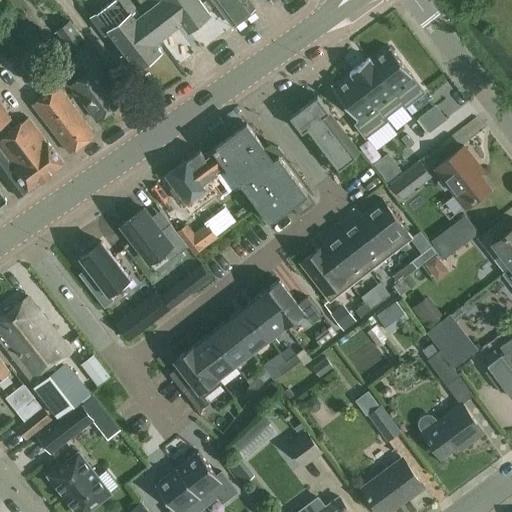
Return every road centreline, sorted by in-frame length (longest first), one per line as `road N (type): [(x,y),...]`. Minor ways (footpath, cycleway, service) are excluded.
road 1 (primary): [(18,228),(248,74)]
road 2 (residential): [(342,202),(124,366)]
road 3 (residential): [(18,228),(124,366)]
road 4 (residential): [(511,137),(405,0)]
road 5 (residential): [(248,74),(342,202)]
road 6 (primary): [(248,74),(345,0)]
